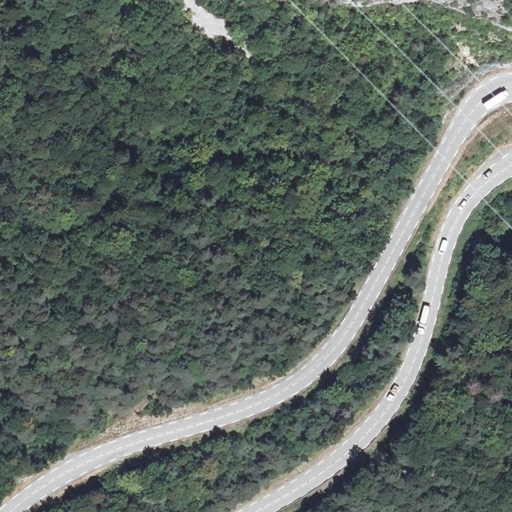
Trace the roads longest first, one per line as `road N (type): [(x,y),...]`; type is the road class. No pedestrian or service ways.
road 1 (secondary): [(511,88),(485,98),(464,120),(348,329),(320,362),(283,392),(224,417),(109,451),(9,511)]
road 2 (secondary): [(258,511),(328,467),(408,375),(448,234),(470,199),(511,166)]
